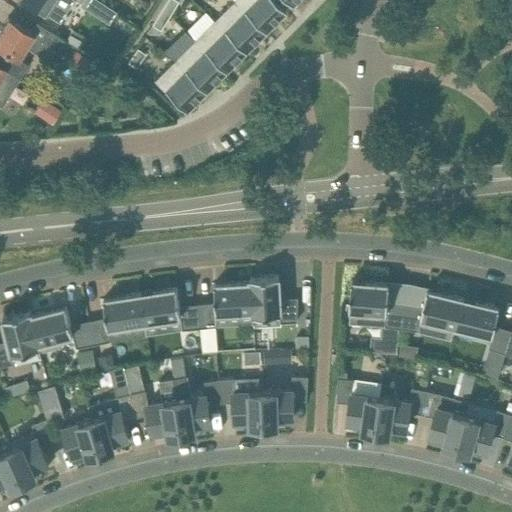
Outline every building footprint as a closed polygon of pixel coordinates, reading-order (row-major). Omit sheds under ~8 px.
[(82,0),(26,0),(59,21),(71,0),(78,0),(81,2),(82,0)] [(167,0),(161,10),(170,15),(179,0),(178,0),(167,0)] [(234,0),(233,0),(214,19),(246,51),(266,31),(234,0)] [(274,0),(234,0),(266,31),(286,11),(274,0)] [(161,29),(170,15),(161,10),(152,24),(161,29)] [(0,64),(20,77),(28,63),(19,57),(26,45),(42,55),(48,45),(58,51),(66,38),(37,21),(31,30),(8,16),(0,29),(0,64)] [(245,52),(246,51),(214,19),(194,39),(226,71),(245,51),(245,52)] [(72,28),(66,38),(77,45),(84,35),(72,28)] [(206,90),(226,71),(194,39),(175,59),(206,91),(207,90),(206,90)] [(128,61),(136,67),(146,53),(138,47),(128,61)] [(113,81),(120,69),(99,57),(92,69),(113,81)] [(186,111),(206,91),(175,59),(154,80),(186,111)] [(20,77),(0,64),(0,104),(2,105),(20,77)] [(61,109),(43,97),(34,112),(52,123),(61,109)] [(251,275),(251,280),(253,312),(254,312),(255,325),(281,323),(281,320),(298,320),(299,296),(281,297),(279,274),(251,275)] [(402,327),(406,303),(389,301),(390,282),(352,279),(350,307),(387,310),(386,325),(402,327)] [(216,301),(199,303),(201,326),(218,325),(217,312),(251,310),(251,312),(253,312),(251,280),(215,282),(216,301)] [(183,328),(201,326),(199,303),(181,304),(178,286),(141,292),(146,321),(182,316),(183,328)] [(422,316),(458,324),(464,297),(428,288),(424,306),(406,303),(402,327),(419,329),(422,316)] [(109,326),(146,321),(141,292),(104,297),(107,316),(90,319),(94,342),(110,339),(109,326)] [(500,306),(464,297),(458,324),(494,333),(490,347),(505,352),(511,331),(511,328),(496,324),(500,306)] [(77,346),(94,342),(90,319),(72,323),(67,305),(32,314),(40,345),(41,345),(41,342),(74,334),(77,346)] [(40,345),(32,314),(31,309),(4,316),(9,339),(0,340),(0,365),(15,362),(16,365),(41,358),(37,346),(40,345)] [(399,335),(383,334),(381,351),(397,352),(399,335)] [(310,335),(296,335),(297,347),(310,347),(310,335)] [(399,343),(399,352),(418,352),(418,343),(399,343)] [(79,352),(83,371),(97,368),(94,349),(79,352)] [(265,364),(293,363),(292,349),(265,350),(265,364)] [(248,352),(248,366),(262,365),(262,352),(248,352)] [(113,353),(99,356),(102,369),(115,367),(113,353)] [(187,356),(173,357),(174,369),(188,368),(187,356)] [(377,428),(382,395),(353,391),(354,377),(347,377),(348,371),(339,370),(339,377),(338,401),(351,401),(348,419),(351,419),(351,423),(364,425),(364,426),(377,428)] [(293,387),(264,388),(265,421),(279,421),(292,420),(292,416),(295,416),(294,398),(308,399),(309,375),(293,374),(293,387)] [(189,375),(174,377),(178,397),(183,429),(196,427),(209,425),(209,420),(212,420),(209,403),(220,401),(221,401),(219,377),(205,380),(204,380),(206,392),(192,394),(189,375)] [(234,376),(219,377),(221,401),(235,400),(235,418),(238,418),(238,422),(265,421),(264,388),(234,389),(234,376)] [(129,379),(131,390),(140,388),(137,377),(129,379)] [(178,397),(174,377),(160,380),(163,399),(149,401),(147,389),(132,392),(137,416),(150,413),(153,430),(156,429),(157,434),(170,431),(170,432),(183,429),(178,397)] [(131,390),(129,381),(129,380),(120,382),(123,394),(132,392),(131,390)] [(14,381),(4,385),(7,396),(18,392),(14,381)] [(38,390),(46,418),(47,418),(48,421),(62,416),(65,416),(63,412),(55,385),(38,390)] [(411,399),(382,395),(377,428),(390,429),(404,431),(404,427),(407,427),(410,410),(422,413),(427,389),(413,386),(411,399)] [(445,441),(458,445),(467,413),(439,405),(442,392),(427,389),(422,413),(435,415),(431,432),(433,433),(432,437),(445,441)] [(137,416),(132,392),(123,394),(117,396),(89,404),(93,416),(103,448),(115,444),(128,440),(127,436),(130,435),(125,419),(137,416)] [(492,431),(505,436),(511,415),(511,412),(498,408),(494,420),(467,413),(458,445),(484,452),(485,447),(488,448),(492,431)] [(103,448),(93,416),(65,425),(73,452),(76,451),(77,456),(90,452),(103,448)] [(36,431),(10,442),(25,477),(49,466),(47,462),(50,460),(43,444),(56,440),(47,418),(33,423),(36,431)] [(25,477),(10,442),(0,446),(0,486),(1,488),(25,477)]
